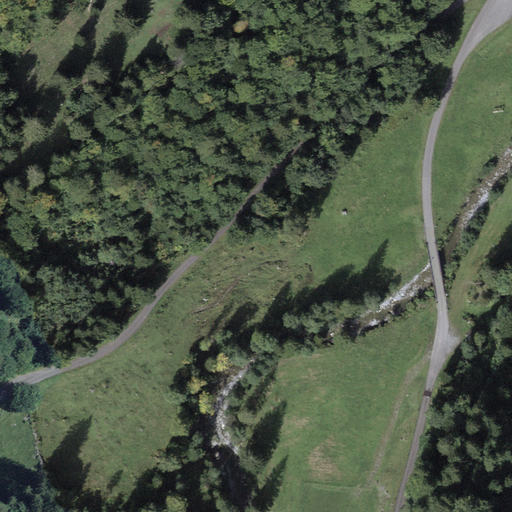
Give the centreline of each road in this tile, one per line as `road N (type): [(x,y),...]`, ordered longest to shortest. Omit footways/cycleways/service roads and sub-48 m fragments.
road 1 (unclassified): [(460,0),(292,153),(131,329),(0,397)]
road 2 (unclassified): [(398,511),(444,317),(428,225),(433,133),(493,0)]
